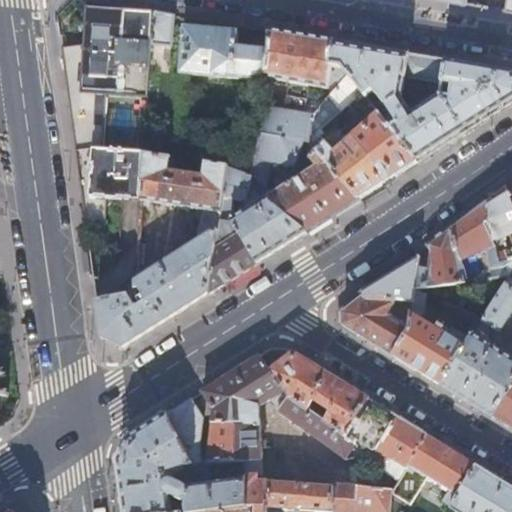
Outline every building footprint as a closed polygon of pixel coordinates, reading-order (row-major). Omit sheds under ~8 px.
[(87,198),(103,199),(140,202),(143,155),(104,151),(106,97),(147,99),(150,45),(152,13),(82,7),(80,45),(58,48),(69,125),(76,172),(77,184),(81,187),(87,187),(87,198)] [(173,17),(152,13),(150,45),(170,47),(173,17)] [(263,79),(267,51),(236,47),(237,31),(183,27),(178,74),(263,82),(263,79)] [(305,38),(268,32),(267,51),(263,79),(327,90),(331,67),(330,67),(334,43),(305,38)] [(511,103),(511,72),(431,59),(397,54),(334,43),(330,67),(331,67),(342,69),(347,75),(365,99),(374,93),(385,108),(377,114),(416,164),(435,152),(454,139),(474,127),(511,103)] [(401,173),(416,164),(377,114),(365,99),(347,75),(313,118),(311,120),(307,142),(307,143),(308,144),(318,136),(316,133),(347,106),(366,128),(355,136),(353,134),(345,140),(348,143),(334,155),(326,146),(316,153),(357,201),(372,192),(386,182),(401,173)] [(313,118),(259,108),(256,133),(300,141),(307,142),(311,120),(313,118)] [(256,133),(252,161),(294,168),(300,141),(256,133)] [(266,189),(250,177),(249,188),(306,233),(321,223),(345,209),(357,201),(316,153),(309,158),(315,168),(270,195),(266,189)] [(168,158),(143,155),(140,202),(134,288),(130,288),(129,294),(94,301),(98,336),(111,341),(124,347),(155,328),(186,308),(205,296),(213,248),(218,220),(226,168),(218,166),(201,163),(199,176),(167,172),(168,158)] [(226,168),(218,220),(229,222),(237,234),(256,264),(280,250),(306,233),(249,188),(250,177),(250,176),(226,168)] [(77,184),(84,231),(101,232),(103,199),(87,198),(87,187),(81,187),(77,184)] [(494,196),(485,202),(497,261),(511,257),(511,243),(510,237),(511,236),(511,204),(506,187),(494,196)] [(416,269),(413,293),(463,285),(460,257),(482,247),(488,281),(465,285),(486,311),(503,284),(511,263),(511,257),(497,261),(485,202),(474,210),(462,219),(451,227),(449,226),(437,235),(424,245),(429,252),(426,270),(416,269)] [(213,248),(205,296),(231,280),(256,264),(237,234),(213,248)] [(360,294),(363,299),(412,303),(413,293),(416,269),(417,257),(387,277),(360,294)] [(511,263),(503,284),(486,311),(482,318),(481,321),(498,331),(511,308),(511,263)] [(413,293),(412,303),(411,310),(423,311),(425,297),(413,293)] [(412,303),(363,299),(352,308),(343,315),(344,325),(369,341),(394,357),(409,332),(411,314),(411,310),(412,303)] [(466,331),(472,335),(481,321),(482,318),(439,302),(437,309),(471,323),(466,331)] [(409,332),(394,357),(418,372),(441,386),(470,339),(451,327),(449,331),(437,324),(435,328),(411,314),(409,332)] [(470,339),(441,386),(458,396),(475,407),(492,418),(511,385),(511,357),(511,359),(472,335),(470,339)] [(274,348),(262,355),(286,395),(307,409),(313,401),(329,411),(324,420),(346,435),(368,399),(304,360),(286,348),(278,348),(274,348)] [(246,479),(250,505),(256,505),(254,511),(267,511),(269,484),(259,485),(258,478),(264,478),(260,410),(259,407),(271,400),(280,413),(347,457),(362,455),(362,454),(363,446),(354,440),(346,435),(324,420),(307,409),(286,395),(262,355),(244,367),(214,386),(202,393),(212,408),(212,418),(213,460),(246,463),(247,478),(246,479)] [(511,385),(492,418),(511,429),(511,385)] [(397,418),(368,399),(346,435),(354,440),(357,435),(378,448),(397,418)] [(191,400),(167,414),(196,458),(203,459),(202,418),(191,400)] [(167,414),(149,426),(130,438),(116,459),(120,487),(124,511),(204,511),(250,505),(246,479),(247,478),(246,463),(213,460),(203,459),(196,458),(167,414)] [(411,427),(397,418),(378,448),(376,451),(405,468),(425,435),(411,427)] [(397,481),(391,490),(392,491),(409,503),(425,477),(435,482),(428,493),(451,507),(476,466),(425,435),(405,468),(397,481)] [(450,509),(454,511),(511,511),(511,488),(503,483),(476,466),(451,507),(450,509)] [(365,469),(361,468),(359,488),(391,490),(397,481),(382,473),(365,468),(365,469)] [(281,511),(281,510),(300,511),(300,510),(332,511),(333,487),(271,484),(269,484),(267,511),(281,511)] [(300,510),(300,511),(299,511),(389,511),(392,491),(391,490),(359,488),(333,486),(333,487),(332,511),(300,510)]
